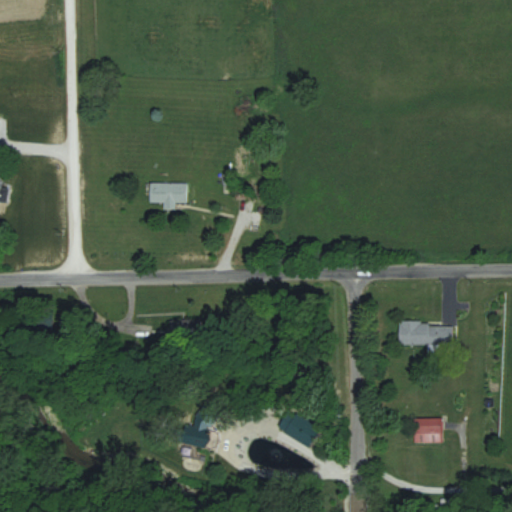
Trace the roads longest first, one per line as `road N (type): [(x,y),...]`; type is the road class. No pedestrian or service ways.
road 1 (residential): [(0,279),(511,271)]
road 2 (residential): [(74,280),(67,0)]
road 3 (residential): [(357,511),(352,270)]
road 4 (residential): [(357,479),(324,475),(268,433),(247,431),(228,444)]
